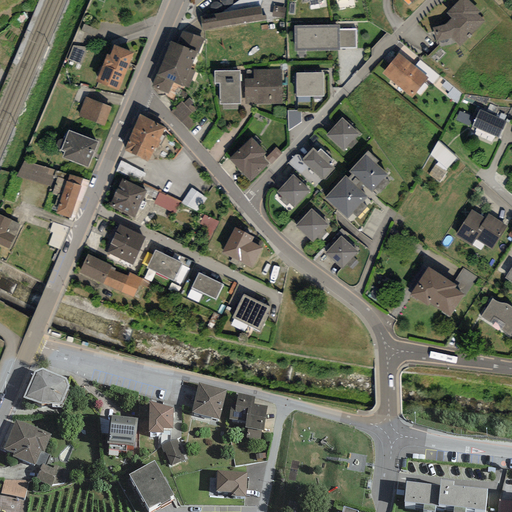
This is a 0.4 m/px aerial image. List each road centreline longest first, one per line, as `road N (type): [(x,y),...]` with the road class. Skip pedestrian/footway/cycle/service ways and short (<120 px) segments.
road 1 (residential): [(29,345),(388,431)]
road 2 (unknown): [(386,363),(241,344),(55,288)]
road 3 (residential): [(244,203),(434,0)]
road 4 (residential): [(135,96),(29,345)]
road 5 (residential): [(387,351),(368,313),(292,256),(244,203)]
road 6 (residential): [(244,203),(152,103),(135,96)]
road 7 (residential): [(387,351),(511,365)]
road 8 (residential): [(511,452),(388,431)]
